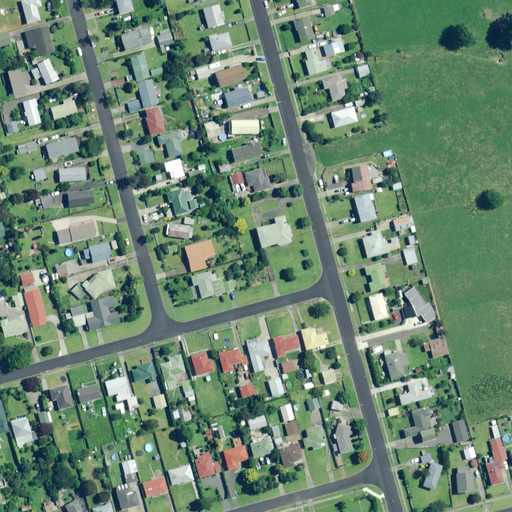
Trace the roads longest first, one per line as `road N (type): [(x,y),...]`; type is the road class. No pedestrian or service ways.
road 1 (residential): [(73,0),(163,333)]
road 2 (residential): [(257,0),(333,280)]
road 3 (residential): [(333,280),(384,471)]
road 4 (residential): [(163,333),(333,280)]
road 5 (residential): [(0,378),(163,333)]
road 6 (residential): [(239,511),(384,471)]
